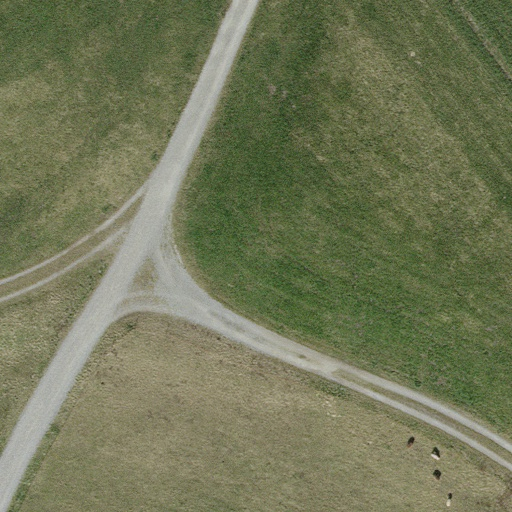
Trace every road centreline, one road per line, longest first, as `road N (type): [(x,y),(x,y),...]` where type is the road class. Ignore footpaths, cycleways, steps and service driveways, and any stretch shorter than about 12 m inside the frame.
road 1 (track): [(0,292),(159,215),(193,311),(240,343),(459,435),(511,469)]
road 2 (track): [(0,505),(23,441),(159,215),(249,0)]
